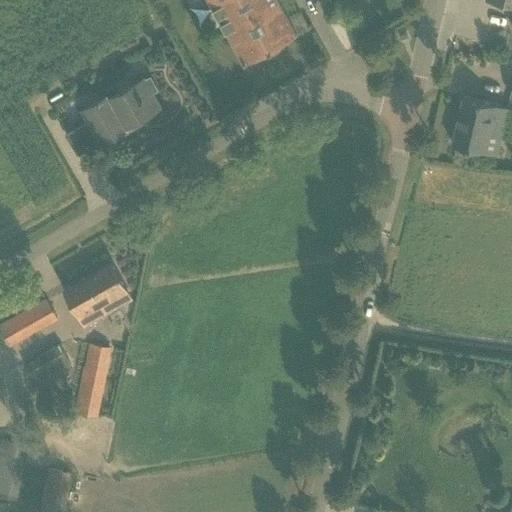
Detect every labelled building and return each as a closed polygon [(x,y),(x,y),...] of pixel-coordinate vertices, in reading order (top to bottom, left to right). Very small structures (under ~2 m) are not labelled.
[(209,0),(239,54),(276,34),(281,43),(296,34),(277,0),(209,0)] [(137,120),(161,107),(153,92),(158,89),(151,77),(146,80),(144,76),(108,96),(107,94),(81,109),(82,111),(87,121),(67,132),(79,154),(100,142),(101,144),(126,130),(125,127),(129,125),(128,123),(136,119),(137,120)] [(487,130),(500,133),(507,109),(464,98),(461,112),(453,143),(482,150),(487,130)] [(131,299),(125,288),(111,262),(64,289),(85,325),(131,299)] [(58,318),(57,316),(47,299),(0,325),(0,330),(9,346),(58,318)] [(97,417),(111,347),(89,343),(76,413),(97,417)] [(25,365),(39,388),(73,367),(59,344),(25,365)] [(1,438),(0,444),(0,461),(23,466),(27,442),(1,438)] [(65,511),(72,472),(47,467),(38,511),(65,511)]
